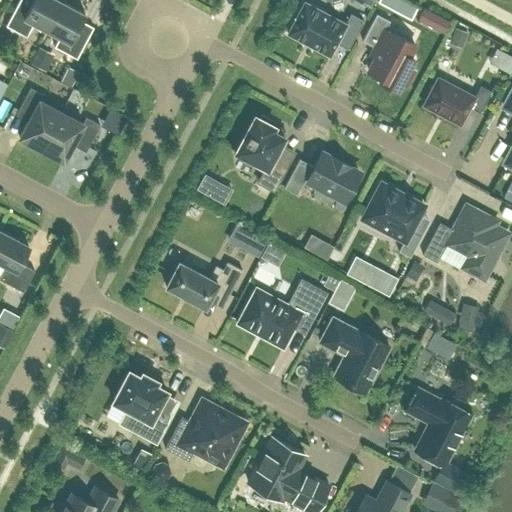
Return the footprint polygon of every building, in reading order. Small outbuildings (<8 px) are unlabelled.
[(46,29),(61,0),(60,0),(17,0),(5,24),(26,35),(33,22),(46,29)] [(61,0),(46,29),(59,36),(53,45),(76,57),(93,26),(81,19),(84,12),(61,0)] [(345,22),(303,0),(287,32),(329,55),(336,42),(347,48),(363,19),(350,12),(345,22)] [(379,0),(396,9),(400,0),(379,0)] [(442,34),(448,21),(422,8),(416,21),(442,34)] [(389,32),(384,29),(389,20),(376,13),(362,40),(375,47),(375,46),(379,48),(367,69),(382,77),(380,81),(396,90),(402,80),(406,83),(413,69),(409,67),(413,59),(408,56),(414,44),(389,31),(389,32)] [(467,31),(454,26),(451,35),(464,40),(467,31)] [(35,51),(29,62),(45,70),(51,59),(35,51)] [(77,81),(84,65),(72,59),(65,75),(77,81)] [(474,95),(437,76),(422,104),(459,124),(469,106),(479,112),(491,90),(480,85),(474,95)] [(41,148),(60,111),(38,99),(42,93),(29,87),(18,109),(30,115),(19,136),(41,148)] [(511,87),(503,105),(511,109),(511,141),(509,148),(509,150),(504,161),(511,165),(511,87)] [(60,111),(41,148),(63,159),(74,138),(87,146),(99,124),(85,116),(82,122),(60,111)] [(272,119),(260,113),(258,117),(254,114),(234,151),(265,167),(258,181),(273,188),(289,158),(276,151),(284,136),(272,130),(274,125),(270,123),(272,119)] [(330,157),(320,152),(313,165),(298,157),(283,186),(296,193),(304,177),(344,198),(358,172),(347,166),(348,164),(331,155),(330,157)] [(501,195),(511,173),(503,169),(492,190),(501,195)] [(232,188),(205,172),(196,187),(224,203),(232,188)] [(409,255),(420,234),(410,229),(423,204),(381,182),(362,217),(403,239),(398,249),(409,255)] [(507,232),(480,217),(482,213),(465,204),(452,229),(439,221),(422,253),(436,261),(446,243),(468,255),(462,265),(483,277),(507,232)] [(0,230),(0,261),(5,264),(0,273),(0,278),(22,290),(34,269),(20,262),(28,245),(0,230)] [(257,255),(266,238),(256,233),(247,250),(257,255)] [(323,239),(316,251),(325,256),(332,244),(323,239)] [(268,241),(260,256),(278,265),(286,250),(268,241)] [(419,262),(412,258),(404,274),(415,280),(417,276),(413,273),(419,262)] [(241,269),(226,261),(222,268),(215,264),(208,277),(178,261),(166,283),(165,285),(166,286),(167,285),(203,304),(203,305),(204,306),(205,304),(210,293),(224,300),(241,269)] [(376,265),(368,281),(389,293),(397,277),(376,265)] [(313,318),(327,291),(300,277),(286,302),(255,286),(236,322),(282,347),(301,312),(313,318)] [(340,277),(335,287),(350,295),(355,285),(340,277)] [(3,306),(0,311),(0,321),(11,327),(18,314),(3,306)] [(460,306),(456,322),(472,326),(476,310),(460,306)] [(365,390),(388,345),(332,316),(319,340),(344,353),(333,373),(365,390)] [(0,325),(0,344),(3,346),(12,329),(1,324),(0,325)] [(139,375),(128,369),(112,400),(126,407),(119,421),(156,441),(170,416),(156,408),(165,389),(154,383),(156,379),(142,371),(139,375)] [(440,398),(417,386),(405,409),(428,421),(413,448),(441,462),(444,464),(446,460),(471,413),(441,397),(440,398)] [(238,423),(210,408),(199,411),(194,422),(181,415),(164,447),(188,459),(195,445),(206,451),(209,459),(217,463),(225,461),(229,452),(227,445),(238,423)] [(314,511),(328,484),(297,467),(304,453),(271,436),(247,481),(280,498),(282,494),(314,511)] [(65,468),(73,452),(63,446),(54,463),(65,468)] [(139,447),(130,464),(142,470),(151,453),(139,447)] [(154,463),(150,469),(153,477),(159,480),(167,478),(170,471),(168,464),(161,460),(154,463)] [(468,471),(446,460),(444,464),(441,462),(432,479),(457,492),(468,471)] [(398,511),(409,491),(387,479),(375,500),(364,494),(354,511),(398,511)] [(432,482),(424,496),(438,503),(436,509),(441,511),(451,511),(460,497),(432,482)] [(109,511),(117,498),(95,486),(87,500),(71,492),(60,511),(109,511)]
